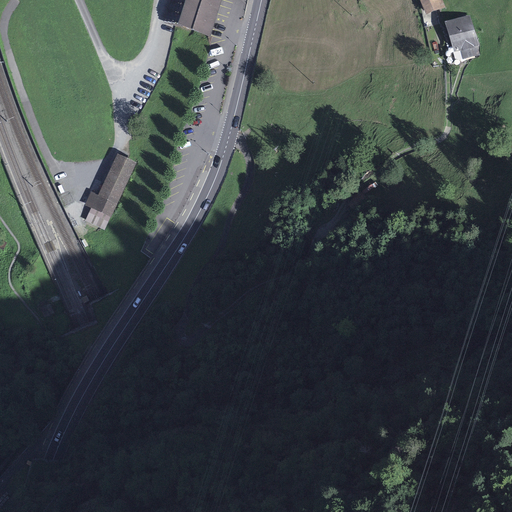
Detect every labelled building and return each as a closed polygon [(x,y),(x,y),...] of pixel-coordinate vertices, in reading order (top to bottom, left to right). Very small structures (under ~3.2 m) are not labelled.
[(221,0),(173,0),(167,21),(212,34),(221,0)] [(419,0),(426,15),(445,7),(442,0),(419,0)] [(470,15),(445,23),(456,61),(479,55),(477,47),(479,46),(470,15)] [(90,192),(84,207),(92,210),(85,224),(105,233),(136,165),(121,158),(116,156),(98,196),(90,192)] [(368,200),(361,192),(348,205),(356,213),(368,200)] [(50,304),(41,308),(45,317),(53,313),(50,304)]
